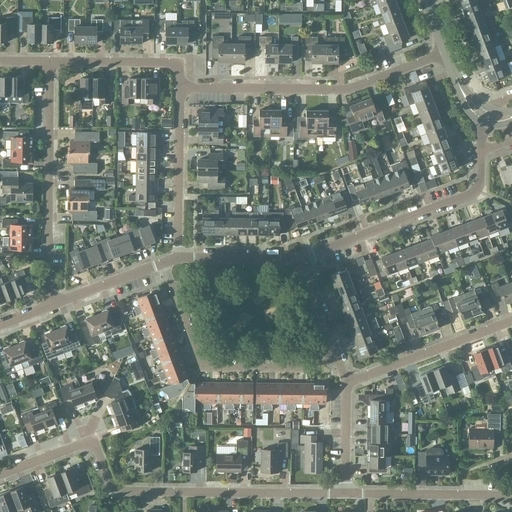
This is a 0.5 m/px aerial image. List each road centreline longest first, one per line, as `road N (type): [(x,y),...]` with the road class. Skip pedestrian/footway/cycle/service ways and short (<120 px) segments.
road 1 (residential): [(0,474),(92,440),(112,491),(326,493)]
road 2 (residential): [(446,52),(342,89),(178,88)]
road 3 (residential): [(335,356),(303,368),(201,367),(162,262)]
road 4 (residential): [(52,303),(48,61)]
road 5 (residential): [(315,252),(471,193),(480,151)]
road 6 (residential): [(345,382),(511,320)]
road 7 (residential): [(177,257),(178,88)]
road 8 (residential): [(511,495),(344,493)]
road 9 (residential): [(178,88),(178,62),(48,61)]
